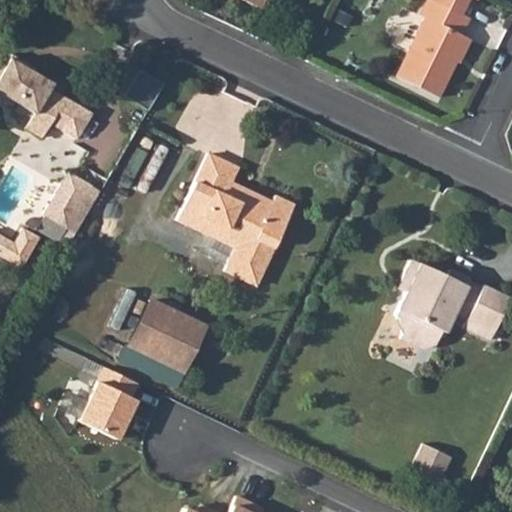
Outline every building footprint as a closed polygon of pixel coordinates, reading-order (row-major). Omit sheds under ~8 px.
[(246,0),(263,8),(267,0),(246,0)] [(393,79),(433,98),(442,83),(463,39),(454,34),(462,16),(428,0),(424,0),(414,19),(421,22),(393,79)] [(428,0),(462,16),(469,0),(428,0)] [(26,123),(43,132),(45,128),(74,145),(89,117),(45,91),(47,86),(21,72),(23,67),(5,58),(0,68),(0,111),(3,113),(8,106),(29,119),(26,123)] [(140,68),(125,96),(149,109),(164,82),(140,68)] [(26,123),(18,137),(35,147),(43,132),(26,123)] [(201,234),(207,224),(235,238),(231,249),(222,271),(251,286),(290,206),(269,196),(264,206),(222,187),(232,167),(205,153),(173,220),(201,234)] [(62,236),(90,191),(64,177),(37,221),(62,236)] [(62,236),(73,242),(100,197),(90,191),(62,236)] [(201,234),(231,249),(235,238),(207,224),(201,234)] [(398,279),(407,284),(401,294),(390,316),(397,319),(402,340),(422,350),(432,345),(440,330),(443,331),(452,311),(460,293),(465,282),(468,278),(447,267),(443,276),(409,258),(398,279)] [(393,289),(401,294),(407,284),(398,279),(393,289)] [(479,288),(465,282),(460,293),(452,311),(465,317),(479,288)] [(507,297),(481,284),(479,288),(465,317),(461,326),(487,340),(507,297)] [(152,301),(131,347),(181,370),(202,324),(152,301)] [(135,385),(104,370),(78,423),(115,441),(134,402),(129,399),(135,385)] [(411,477),(437,490),(450,460),(424,448),(411,477)] [(248,511),(251,507),(236,500),(229,511),(248,511)]
